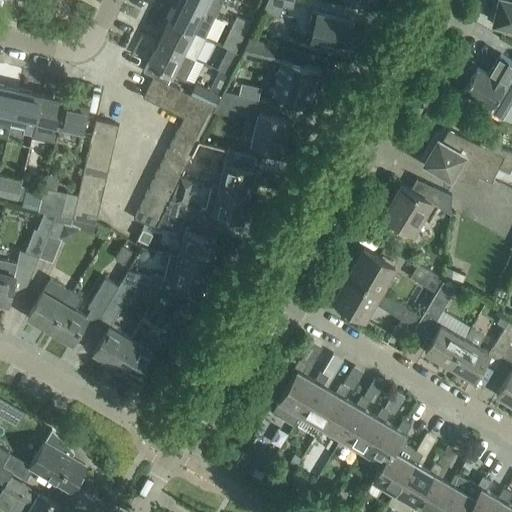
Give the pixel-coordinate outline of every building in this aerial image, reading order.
[(216,16),(183,0),(177,0),(169,19),(206,37),(216,16)] [(223,0),(183,0),(216,16),(223,0)] [(267,0),(263,9),(278,16),(284,5),(293,7),(294,0),(267,0)] [(511,0),(499,0),(494,21),(504,23),(502,29),(511,31),(511,0)] [(308,40),(324,44),(343,48),(350,19),(311,9),(307,26),(312,27),(308,40)] [(250,22),(236,15),(232,23),(246,30),(250,22)] [(206,37),(169,19),(158,41),(195,59),(206,37)] [(246,30),(232,23),(229,31),(242,38),(246,30)] [(274,45),(249,39),(239,57),(270,64),(274,45)] [(195,59),(158,41),(148,62),(184,80),(195,59)] [(477,67),(463,90),(480,100),(490,107),(488,110),(502,118),(511,101),(511,79),(508,77),(511,70),(511,60),(500,53),(488,73),(477,67)] [(237,60),(224,54),(217,68),(230,75),(237,60)] [(279,58),(271,89),(266,88),(263,100),(289,106),(292,94),(313,99),(321,68),(279,58)] [(162,80),(153,75),(142,97),(152,101),(162,80)] [(173,85),(162,80),(152,101),(162,107),(173,85)] [(195,82),(190,93),(193,95),(215,106),(216,104),(222,92),(220,95),(195,82)] [(17,87),(0,83),(0,121),(9,123),(17,87)] [(183,90),(173,85),(162,107),(173,112),(183,90)] [(41,93),(17,87),(9,123),(24,127),(23,132),(31,134),(34,120),(41,93)] [(190,93),(183,90),(173,112),(183,117),(193,95),(190,93)] [(216,104),(229,107),(255,113),(258,99),(222,91),(222,92),(216,104)] [(41,93),(34,120),(57,125),(64,98),(41,93)] [(215,106),(193,95),(183,117),(178,127),(199,138),(215,106)] [(89,104),(64,98),(57,125),(58,126),(55,138),(79,144),(89,104)] [(251,141),(262,144),(281,148),(288,119),(258,112),(251,141)] [(119,124),(95,118),(93,131),(116,136),(119,124)] [(199,138),(178,127),(172,138),(194,149),(198,142),(199,138)] [(424,161),(442,171),(451,177),(452,174),(473,180),(476,174),(491,181),(499,165),(509,170),(511,165),(511,150),(496,143),(493,149),(448,128),(441,140),(438,138),(424,161)] [(116,136),(93,131),(90,142),(113,147),(116,136)] [(168,147),(189,159),(192,153),(194,149),(172,138),(168,147)] [(113,147),(90,142),(87,152),(111,158),(113,147)] [(198,142),(194,149),(192,153),(212,157),(209,168),(219,170),(216,185),(255,195),(257,185),(251,183),(255,169),(236,164),(221,161),(222,159),(220,159),(222,147),(198,142)] [(189,159),(168,147),(163,158),(185,168),(189,159)] [(111,158),(87,152),(85,163),(108,169),(111,158)] [(180,179),(185,168),(163,158),(158,168),(180,179)] [(108,169),(85,163),(82,175),(105,181),(108,169)] [(152,178),(174,189),(180,179),(158,168),(152,178)] [(77,196),(78,194),(56,189),(59,176),(47,173),(39,210),(44,211),(54,213),(72,217),(75,207),(77,196)] [(105,181),(82,175),(80,186),(103,191),(105,181)] [(174,189),(152,178),(147,189),(169,200),(174,189)] [(8,197),(15,199),(19,184),(12,182),(8,197)] [(383,213),(400,223),(412,231),(422,215),(428,218),(437,204),(450,212),(451,194),(432,185),(425,196),(419,192),(401,182),(383,213)] [(205,208),(211,209),(249,218),(255,195),(210,183),(205,208)] [(29,186),(19,184),(15,199),(26,201),(29,186)] [(80,186),(78,194),(77,196),(101,201),(103,191),(80,186)] [(169,200),(147,189),(143,198),(165,209),(169,200)] [(101,201),(77,196),(75,207),(98,212),(101,201)] [(165,209),(143,198),(137,209),(159,220),(163,212),(165,209)] [(165,209),(163,212),(198,220),(201,208),(169,200),(165,209)] [(98,212),(75,207),(72,217),(96,223),(98,212)] [(159,220),(137,209),(133,217),(156,227),(157,225),(159,220)] [(35,228),(26,251),(38,255),(46,232),(54,213),(44,211),(37,229),(35,228)] [(211,251),(215,237),(197,232),(200,220),(198,220),(163,212),(159,220),(157,225),(178,230),(176,237),(182,238),(178,254),(214,263),(217,253),(211,251)] [(54,213),(46,232),(38,255),(52,261),(61,238),(58,237),(64,222),(70,224),(72,217),(54,213)] [(153,233),(142,228),(137,238),(147,243),(153,233)] [(122,245),(114,258),(124,263),(132,251),(122,245)] [(363,247),(348,273),(379,291),(394,265),(363,247)] [(178,254),(170,252),(164,276),(151,272),(151,275),(127,269),(120,281),(138,285),(190,297),(192,284),(203,286),(206,272),(212,273),(214,263),(178,254)] [(0,258),(0,300),(7,302),(17,262),(0,258)] [(418,264),(410,277),(435,291),(442,279),(443,278),(418,264)] [(101,313),(120,281),(127,269),(118,284),(105,276),(87,306),(101,313)] [(421,316),(379,291),(348,273),(333,298),(364,317),(373,301),(401,318),(392,333),(406,342),(421,316)] [(28,314),(50,328),(72,290),(50,277),(28,314)] [(455,286),(442,279),(435,291),(423,313),(435,320),(455,286)] [(138,285),(120,281),(101,313),(112,320),(124,299),(129,302),(138,285)] [(82,296),(72,290),(50,328),(71,340),(87,315),(75,308),(82,296)] [(184,296),(171,316),(182,323),(196,298),(184,296)] [(511,317),(509,316),(502,328),(492,345),(504,352),(510,343),(511,338),(511,317)] [(441,322),(434,332),(424,350),(448,364),(465,336),(441,322)] [(110,368),(129,335),(109,323),(92,350),(105,358),(102,363),(110,368)] [(156,334),(138,324),(131,336),(129,335),(110,368),(120,374),(123,369),(136,376),(157,340),(156,334)] [(471,326),(465,336),(448,364),(472,378),(489,350),(477,343),(483,334),(471,326)] [(511,344),(510,343),(504,352),(494,368),(506,375),(496,392),(511,401),(511,344)] [(297,369),(279,399),(300,412),(318,382),(314,379),(314,378),(302,371),(308,362),(299,357),(293,367),(297,369)] [(328,374),(319,369),(314,378),(314,379),(318,382),(300,412),(321,424),(339,393),(334,391),(322,383),(328,374)] [(339,393),(321,424),(342,436),(360,406),(355,403),(343,395),(349,386),(340,381),(334,391),(339,393)] [(370,399),(361,393),(355,403),(360,406),(342,436),(362,448),(380,418),(376,415),(364,408),(370,399)] [(0,397),(0,419),(17,426),(24,406),(0,397)] [(397,438),(402,430),(397,427),(385,420),(390,411),(381,405),(376,415),(380,418),(362,448),(383,461),(397,438)] [(402,418),(397,427),(402,430),(405,432),(411,423),(402,418)] [(44,440),(29,464),(71,489),(73,484),(77,486),(83,476),(79,474),(85,464),(69,455),(72,449),(68,445),(68,444),(61,437),(61,438),(52,429),(45,441),(44,440)] [(413,448),(397,438),(383,461),(373,478),(394,491),(412,460),(408,457),(413,448)] [(10,451),(0,445),(0,463),(2,465),(2,464),(10,451)] [(422,453),(413,448),(408,457),(412,460),(394,491),(415,503),(433,472),(429,470),(429,469),(417,462),(422,453)] [(467,458),(463,465),(469,469),(474,462),(467,458)] [(443,465),(434,460),(429,469),(429,470),(433,472),(415,503),(430,511),(437,511),(454,484),(449,482),(449,481),(437,474),(443,465)] [(0,481),(4,484),(0,490),(0,506),(9,511),(56,511),(61,505),(38,492),(10,476),(13,471),(2,464),(2,465),(0,463),(0,481)] [(256,469),(253,475),(260,479),(263,473),(256,469)] [(454,484),(437,511),(465,511),(474,496),(458,486),(464,477),(455,472),(449,481),(454,484)] [(482,474),(477,484),(480,486),(466,511),(494,511),(502,499),(486,489),(491,480),(482,474)] [(511,511),(511,504),(506,501),(511,491),(503,487),(497,496),(502,499),(494,511),(511,511)]
